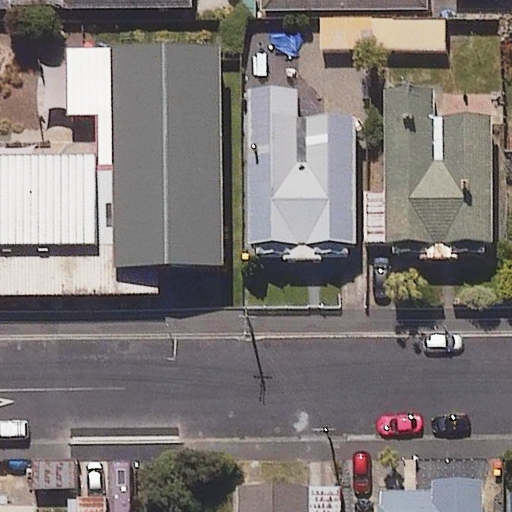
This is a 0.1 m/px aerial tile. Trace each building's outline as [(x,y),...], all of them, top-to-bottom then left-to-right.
[(0,0),(0,14),(196,12),(196,0),(0,0)] [(266,0),(267,15),(433,14),(432,0),(266,0)] [(511,0),(502,0),(503,12),(511,11),(511,0)] [(450,24),(324,26),(324,55),(450,53),(450,24)] [(232,59),(76,60),(76,121),(108,121),(108,168),(124,168),(125,302),(162,302),(162,279),(233,278),(232,59)] [(369,250),(394,249),(394,255),(425,254),(426,266),(467,266),(467,256),(504,255),(501,125),(444,126),(443,98),(390,100),(392,196),(368,197),(369,250)] [(366,254),(363,123),(305,124),(305,99),(254,100),(256,256),(267,256),(267,266),(352,264),(351,254),(366,254)] [(103,165),(0,165),(0,262),(103,262),(103,165)] [(138,511),(136,464),(82,467),(84,511),(138,511)] [(80,465),(40,466),(40,493),(81,492),(80,465)] [(345,511),(346,494),(246,495),(245,511),(345,511)] [(490,511),(490,496),(386,496),(385,511),(490,511)] [(9,511),(9,500),(0,500),(0,511),(9,511)]
